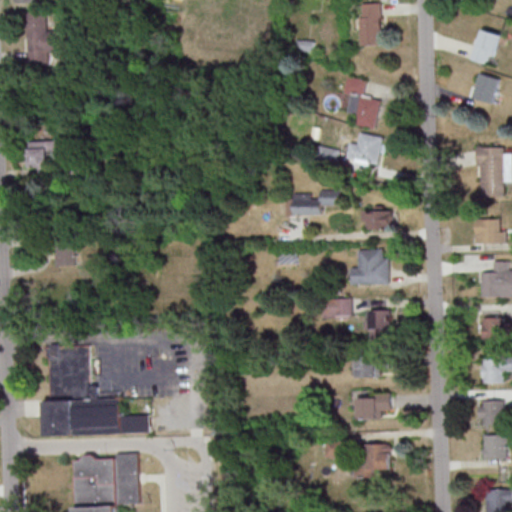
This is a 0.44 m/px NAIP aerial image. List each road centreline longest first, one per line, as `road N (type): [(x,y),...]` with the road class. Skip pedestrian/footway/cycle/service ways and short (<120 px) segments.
road 1 (residential): [(443,511),(424,0)]
road 2 (residential): [(11,511),(0,244)]
